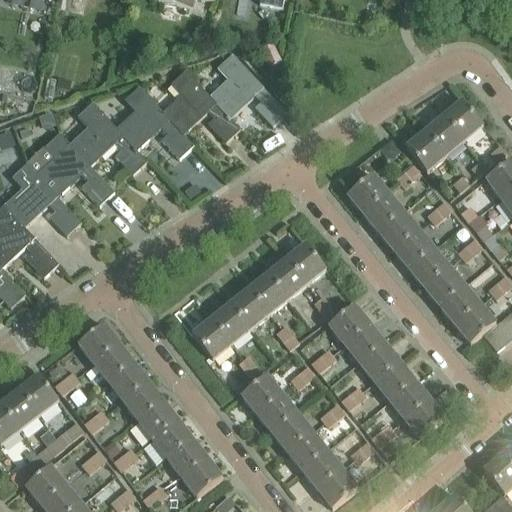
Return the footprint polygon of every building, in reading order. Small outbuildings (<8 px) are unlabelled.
[(193,0),(159,0),(158,5),(192,11),(193,0)] [(285,0),(263,0),(262,9),(283,13),(285,0)] [(261,54),(270,71),(282,65),(273,47),(261,54)] [(274,131),(287,118),(233,60),(219,73),(229,85),(211,102),(230,122),(255,99),(262,106),(256,112),(274,131)] [(132,64),(122,61),(118,79),(128,81),(132,64)] [(211,102),(187,77),(173,90),(183,101),(164,118),(184,139),(209,116),(215,122),(208,128),(226,147),(241,134),(230,122),(211,102)] [(59,81),(57,91),(69,93),(71,84),(59,81)] [(164,118),(140,93),(127,106),(137,117),(118,134),(137,155),(162,132),(168,138),(162,144),(180,163),(194,150),(184,139),(164,118)] [(484,131),(462,105),(444,121),(465,146),(484,131)] [(118,134),(94,108),(80,122),(90,133),(72,150),(91,171),(116,149),(121,155),(116,160),(134,179),(148,166),(137,155),(118,134)] [(465,146),(444,121),(425,136),(446,161),(465,146)] [(446,161),(425,136),(406,151),(427,177),(446,161)] [(72,150),(62,139),(47,152),(57,163),(38,180),(58,201),(83,179),(88,184),(82,190),(100,210),(114,196),(91,171),(72,150)] [(492,159),(499,167),(508,160),(500,152),(492,159)] [(511,195),(511,164),(486,184),(501,204),(511,195)] [(473,175),(480,184),(490,176),(482,167),(473,175)] [(81,226),(58,201),(38,180),(28,169),(14,182),(24,193),(5,211),(25,233),(50,210),(55,216),(49,221),(67,240),(81,226)] [(415,189),(423,182),(415,172),(407,179),(415,189)] [(389,198),(373,179),(348,200),(363,219),(389,198)] [(415,189),(407,179),(398,186),(406,196),(415,189)] [(455,190),(462,199),(472,191),(464,182),(455,190)] [(196,188),(185,195),(190,203),(201,195),(196,188)] [(511,195),(501,204),(511,219),(511,195)] [(404,216),(389,198),(363,219),(379,237),(404,216)] [(454,219),(445,209),(437,216),(446,226),(454,219)] [(25,233),(5,211),(0,215),(0,235),(0,271),(2,274),(27,251),(33,257),(26,264),(44,283),(59,269),(25,233)] [(464,219),(472,229),(481,222),(474,212),(464,219)] [(420,234),(404,216),(379,237),(394,256),(420,234)] [(446,226),(437,216),(429,222),(437,233),(446,226)] [(478,237),(486,247),(496,239),(489,229),(478,237)] [(435,253),(420,234),(394,256),(409,274),(435,253)] [(478,261),(486,254),(478,244),(470,251),(478,261)] [(327,274),(306,249),(287,264),(308,290),(327,274)] [(494,256),(501,266),(511,258),(505,249),(494,256)] [(478,261),(470,251),(462,258),(470,268),(478,261)] [(450,271),(435,253),(409,274),(425,292),(450,271)] [(308,290),(287,264),(268,279),(289,305),(308,290)] [(0,300),(12,313),(26,300),(2,274),(0,271),(0,300)] [(465,290),(450,271),(425,292),(440,311),(465,290)] [(289,305),(268,279),(250,294),(270,320),(289,305)] [(508,299),(511,295),(511,286),(509,282),(500,289),(508,299)] [(508,299),(500,289),(492,296),(500,306),(508,299)] [(481,308),(465,290),(440,311),(455,329),(481,308)] [(270,320),(250,294),(231,309),(251,335),(270,320)] [(333,310),(326,302),(316,309),(324,318),(333,310)] [(496,327),(481,308),(455,329),(471,348),(496,327)] [(251,335),(231,309),(212,324),(233,349),(251,335)] [(324,318),(331,327),(340,319),(333,310),(324,318)] [(371,329),(355,310),(330,330),(345,350),(371,329)] [(511,322),(509,319),(501,326),(511,339),(511,322)] [(233,349),(212,324),(193,339),(213,365),(233,349)] [(511,343),(511,339),(501,326),(492,333),(505,349),(511,343)] [(119,349),(104,329),(79,349),(94,369),(119,349)] [(386,348),(371,329),(345,350),(360,368),(386,348)] [(295,341),(287,332),(278,340),(285,349),(295,341)] [(505,349),(492,333),(484,340),(497,356),(505,349)] [(285,349),(293,357),(302,349),(295,341),(285,349)] [(401,367),(386,348),(360,368),(375,387),(401,367)] [(134,368),(119,349),(94,369),(108,388),(134,368)] [(330,373),(338,367),(330,357),(322,363),(330,373)] [(258,370),(250,362),(241,369),(248,378),(258,370)] [(330,373),(322,363),(314,370),(322,380),(330,373)] [(416,385),(401,367),(375,387),(390,406),(416,385)] [(149,387),(134,368),(108,388),(123,407),(149,387)] [(248,378),(256,387),(265,379),(258,370),(248,378)] [(310,390),(318,383),(310,373),(302,380),(310,390)] [(80,388),(73,379),(65,386),(72,395),(80,388)] [(59,407),(38,380),(19,395),(40,422),(59,407)] [(283,399),(267,380),(242,401),(257,420),(283,399)] [(310,390),(302,380),(294,386),(302,396),(310,390)] [(431,404),(416,385),(390,406),(405,425),(431,404)] [(72,395),(65,386),(56,392),(63,401),(72,395)] [(163,406),(149,387),(123,407),(138,426),(163,406)] [(40,422),(19,395),(0,410),(21,436),(40,422)] [(361,411),(369,405),(361,395),(353,401),(361,411)] [(298,418),(283,399),(257,420),(272,438),(298,418)] [(361,411),(353,401),(345,408),(353,418),(361,411)] [(446,423),(431,404),(405,425),(421,444),(446,423)] [(178,425),(163,406),(138,426),(152,445),(178,425)] [(0,449),(1,452),(21,436),(0,410),(0,449)] [(340,428),(348,421),(340,411),(332,418),(340,428)] [(102,433),(111,427),(103,417),(95,424),(102,433)] [(313,436),(298,418),(272,438),(287,457),(313,436)] [(340,428),(332,418),(324,424),(332,434),(340,428)] [(102,433),(95,424),(87,430),(94,440),(102,433)] [(193,444),(178,425),(152,445),(167,464),(193,444)] [(84,438),(77,429),(57,445),(65,454),(84,438)] [(391,449),(399,442),(391,432),(383,439),(391,449)] [(328,455),(313,436),(287,457),(302,476),(328,455)] [(391,449),(383,439),(375,445),(383,455),(391,449)] [(207,463),(193,444),(167,464),(182,483),(207,463)] [(65,454),(57,445),(39,460),(46,469),(65,454)] [(114,445),(104,452),(112,462),(122,455),(114,445)] [(370,465),(378,459),(370,449),(362,455),(370,465)] [(511,451),(502,459),(511,470),(511,451)] [(343,474),(328,455),(302,476),(317,495),(343,474)] [(370,465),(362,455),(354,462),(362,472),(370,465)] [(132,472),(140,466),(133,456),(124,462),(132,472)] [(100,475),(108,468),(100,458),(92,465),(100,475)] [(511,493),(511,470),(502,459),(484,475),(504,500),(511,493)] [(46,469),(39,460),(29,468),(36,477),(46,469)] [(132,472),(124,462),(116,469),(123,479),(132,472)] [(223,483),(207,463),(182,483),(197,502),(223,483)] [(100,475),(92,465),(84,471),(91,481),(100,475)] [(67,490),(52,471),(26,492),(42,511),(67,490)] [(334,511),(358,493),(343,474),(317,495),(331,511),(334,511)] [(78,511),(83,509),(67,490),(42,511),(78,511)] [(161,511),(170,504),(162,494),(154,501),(161,511)] [(127,511),(131,511),(137,507),(130,498),(121,504),(127,511)] [(466,511),(456,500),(441,511),(466,511)] [(511,511),(511,510),(503,500),(489,511),(511,511)] [(159,511),(161,511),(154,501),(146,507),(149,511),(159,511)]
